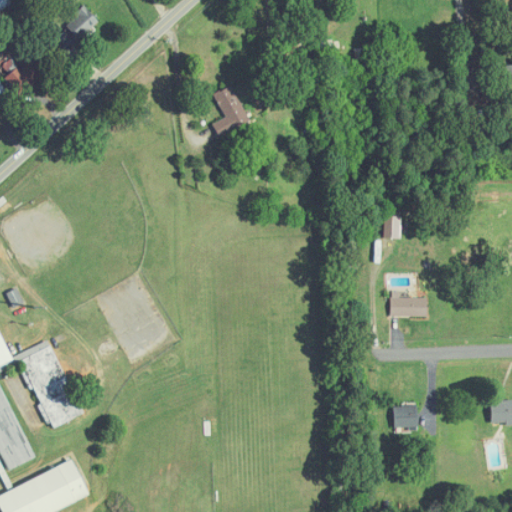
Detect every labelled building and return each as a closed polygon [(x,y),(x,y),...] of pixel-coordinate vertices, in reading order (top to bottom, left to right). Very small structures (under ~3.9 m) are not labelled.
[(54,40),(67,52),(98,19),(86,7),(54,40)] [(22,68),(12,59),(0,70),(0,73),(21,95),(41,76),(28,62),(22,68)] [(251,122),(233,85),(215,94),(226,118),(214,124),(220,136),(251,122)] [(400,238),(400,216),(385,216),(384,238),(400,238)] [(13,307),(23,305),(19,290),(10,292),(13,307)] [(427,316),(428,298),(392,298),(391,316),(427,316)] [(0,453),(7,470),(34,459),(0,378),(0,365),(12,361),(0,332),(0,453)] [(83,415),(52,341),(14,357),(17,365),(23,362),(50,429),(83,415)] [(511,399),(491,400),(492,424),(511,424),(511,399)] [(395,429),(409,428),(409,432),(418,431),(418,405),(394,406),(395,429)] [(0,493),(0,504),(3,511),(56,511),(90,497),(74,461),(0,493)]
